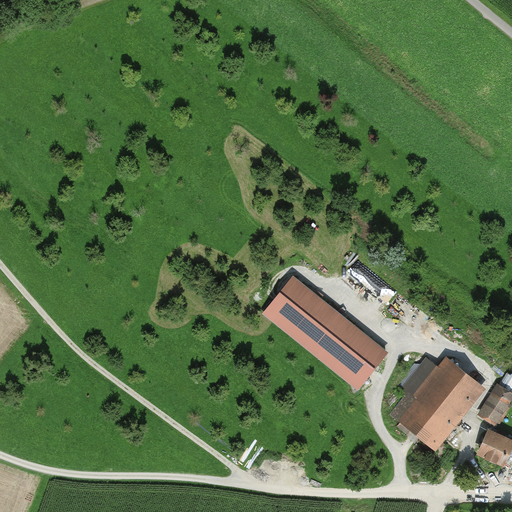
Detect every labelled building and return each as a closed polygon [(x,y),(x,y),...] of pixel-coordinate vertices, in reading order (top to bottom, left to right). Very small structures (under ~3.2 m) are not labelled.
[(360,302),(380,275),(356,257),(336,284),(360,302)] [(294,277),(262,314),(359,392),(390,355),(294,277)] [(439,450),(487,388),(446,357),(439,367),(426,358),(401,391),(406,395),(391,413),(439,450)] [(511,396),(511,394),(498,386),(481,413),(495,423),(511,396)] [(511,444),(511,440),(490,430),(480,453),(503,463),(511,444)]
